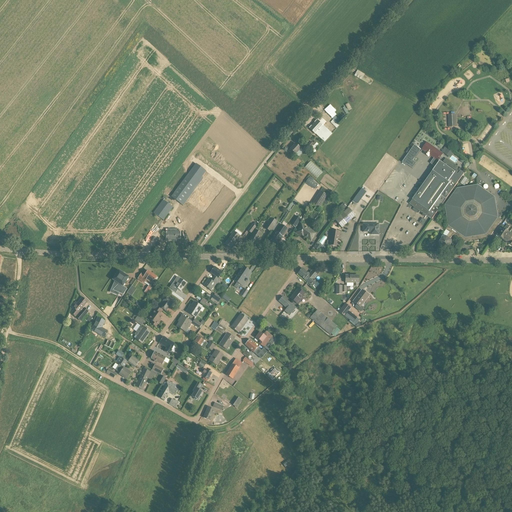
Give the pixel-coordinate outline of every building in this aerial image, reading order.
[(357,73),(354,76),(366,83),(368,80),(357,73)] [(340,119),(330,110),(335,105),(333,102),(325,111),(333,119),(330,122),(337,128),(339,126),(336,123),(340,119)] [(456,114),(448,115),(449,127),(457,127),(456,114)] [(317,120),(309,129),(315,135),(316,134),(324,142),(332,134),(317,120)] [(318,145),(315,142),(314,144),(311,141),(308,145),(310,147),(313,150),(318,145)] [(443,154),(427,142),(422,150),(425,152),(424,154),(429,158),(430,156),(438,161),(443,154)] [(300,149),(295,144),(290,150),(295,155),(300,149)] [(413,148),(402,162),(406,165),(406,164),(412,169),(416,163),(413,161),(419,152),(413,148)] [(511,173),(485,156),(479,164),(510,184),(511,181),(511,173)] [(211,163),(204,158),(202,162),(208,167),(211,163)] [(317,178),(323,172),(311,161),(305,167),(317,178)] [(458,174),(448,167),(440,161),(433,171),(410,204),(418,210),(426,216),(424,219),(425,219),(427,216),(432,220),(446,199),(464,174),(461,171),(458,174)] [(202,179),(201,178),(206,171),(196,164),(171,197),(182,205),(202,179)] [(464,176),(459,182),(464,186),(469,180),(464,176)] [(305,184),(307,185),(309,183),(315,188),(318,185),(313,181),(309,179),(308,178),(305,184)] [(494,232),(502,221),(502,220),(498,218),(495,198),(478,186),(457,189),(445,206),(449,226),(446,230),(450,233),(446,237),(443,238),(440,243),(440,245),(445,249),(448,248),(452,244),(451,241),(450,240),(453,235),(465,243),(489,239),(494,232)] [(356,205),(366,192),(361,188),(352,201),(356,205)] [(327,196),(320,192),(312,204),(318,209),(327,196)] [(172,207),(163,200),(153,213),(163,220),(172,207)] [(185,219),(190,223),(202,206),(197,202),(185,219)] [(355,216),(349,209),(344,213),(335,221),(341,228),(350,220),(355,216)] [(301,219),(296,216),(291,225),(295,228),(301,219)] [(277,222),(271,218),(264,228),(270,232),(277,222)] [(278,227),(269,240),(276,245),(285,232),(284,232),(287,228),(281,224),(278,228),(278,227)] [(301,224),(299,228),(295,233),(301,237),(302,235),(311,241),(314,236),(316,234),(301,224)] [(378,224),(363,225),(363,232),(371,232),(371,235),(378,235),(378,224)] [(510,232),(507,230),(510,226),(507,225),(499,237),(504,240),(510,232)] [(179,229),(173,229),(170,230),(166,229),(166,234),(167,234),(167,241),(175,241),(175,238),(179,239),(180,233),(179,233),(179,229)] [(262,234),(260,234),(261,233),(255,230),(248,243),(254,247),(262,234)] [(340,233),(339,232),(331,231),(329,242),(331,242),(330,246),(336,247),(337,239),(339,239),(340,233)] [(242,238),(234,232),(225,244),(230,248),(237,240),(239,242),(242,238)] [(219,278),(223,273),(214,267),(210,273),(215,276),(211,281),(216,284),(218,286),(222,280),(219,278)] [(250,271),(244,267),(234,281),(237,283),(234,287),(237,289),(239,286),(242,288),(245,283),(242,281),(250,271)] [(314,279),(317,276),(312,271),(309,275),(302,269),(298,274),(312,286),(316,281),(314,279)] [(118,283),(111,289),(122,294),(126,288),(122,285),(128,276),(118,270),(112,279),(118,283)] [(149,286),(148,286),(150,287),(157,278),(147,272),(144,276),(141,274),(138,279),(149,286)] [(359,276),(346,276),(345,283),(353,283),(353,286),(357,286),(357,283),(359,283),(359,276)] [(178,277),(170,288),(176,293),(179,289),(182,291),(187,284),(178,277)] [(216,284),(211,281),(209,279),(204,286),(211,291),(212,290),(214,292),(216,288),(214,287),(216,284)] [(305,293),(299,288),(290,299),(297,304),(305,293)] [(360,288),(349,300),(352,302),(362,289),(360,288)] [(245,289),(241,296),(244,298),(249,291),(245,289)] [(362,290),(358,295),(353,302),(356,305),(355,306),(356,309),(360,312),(361,312),(363,310),(363,309),(361,307),(369,296),(362,290)] [(215,294),(212,297),(219,302),(221,298),(215,294)] [(174,302),(167,296),(162,302),(163,303),(160,308),(165,311),(169,307),(170,308),(174,302)] [(283,297),(279,301),(287,308),(285,311),(290,315),(296,308),(283,297)] [(87,302),(82,298),(77,304),(75,302),(71,307),(75,310),(72,314),(75,317),(78,313),(80,310),(82,312),(83,309),(82,308),(87,302)] [(202,308),(194,302),(190,309),(189,308),(186,312),(195,318),(202,308)] [(351,308),(345,304),(339,312),(345,317),(352,323),(353,323),(357,318),(348,312),(351,308)] [(162,316),(160,314),(162,311),(156,307),(154,311),(155,311),(149,319),(152,322),(151,323),(156,327),(159,323),(158,322),(162,316)] [(88,312),(84,309),(76,318),(80,321),(88,312)] [(317,310),(311,317),(331,334),(337,327),(317,310)] [(248,320),(240,314),(231,327),(238,333),(248,320)] [(192,322),(182,316),(179,320),(180,321),(177,327),(185,332),(192,322)] [(137,317),(135,321),(141,326),(144,322),(143,321),(137,317)] [(108,332),(101,329),(104,322),(98,318),(90,334),(97,337),(98,334),(105,338),(108,332)] [(194,320),(192,324),(198,328),(201,324),(194,320)] [(219,324),(227,329),(229,325),(222,320),(219,324)] [(216,329),(224,334),(227,329),(219,324),(219,325),(215,322),(211,328),(215,331),(216,329)] [(150,332),(144,327),(143,328),(140,326),(134,335),(137,337),(135,339),(142,344),(150,332)] [(235,338),(227,333),(219,345),(227,350),(235,338)] [(272,337),(268,334),(266,337),(260,333),(256,338),(260,342),(258,344),(263,348),(268,342),(272,337)] [(205,337),(200,334),(198,337),(194,342),(200,346),(204,341),(203,340),(205,337)] [(175,345),(163,337),(159,343),(167,348),(164,352),(169,355),(175,345)] [(249,340),(245,345),(257,356),(261,351),(249,340)] [(215,346),(209,343),(206,347),(211,351),(215,346)] [(131,344),(129,347),(138,354),(140,351),(131,344)] [(123,355),(124,354),(120,351),(117,355),(119,357),(117,360),(119,361),(117,364),(124,368),(128,363),(121,358),(123,355)] [(223,355),(216,351),(209,361),(216,366),(223,355)] [(250,355),(245,351),(243,354),(246,357),(251,361),(253,358),(250,355)] [(166,359),(154,352),(151,359),(162,365),(166,359)] [(139,362),(133,357),(130,360),(123,355),(121,358),(128,363),(135,368),(139,362)] [(173,358),(171,361),(174,363),(170,369),(173,371),(179,362),(173,358)] [(250,361),(248,360),(245,358),(243,361),(251,367),(253,364),(250,361)] [(242,363),(235,359),(226,375),(232,379),(242,363)] [(117,364),(115,367),(118,369),(117,371),(120,373),(119,375),(127,380),(131,373),(124,368),(117,364)] [(163,370),(154,365),(152,370),(152,371),(157,374),(160,375),(161,375),(162,372),(163,370)] [(116,374),(109,369),(106,374),(113,378),(116,374)] [(150,372),(144,369),(136,387),(142,390),(147,379),(151,380),(153,375),(156,376),(157,374),(152,371),(151,370),(150,372)] [(203,378),(208,381),(212,374),(203,369),(202,371),(206,373),(203,378)] [(175,388),(177,385),(172,383),(168,381),(158,398),(164,401),(169,392),(175,396),(178,390),(175,388)] [(203,386),(198,383),(193,392),(194,392),(192,397),(195,398),(194,399),(198,402),(200,398),(199,397),(202,392),(200,391),(203,386)] [(241,401),(237,398),(233,405),(237,408),(241,401)] [(179,402),(172,399),(169,404),(175,408),(179,402)] [(214,410),(208,407),(203,418),(210,421),(214,410)]
